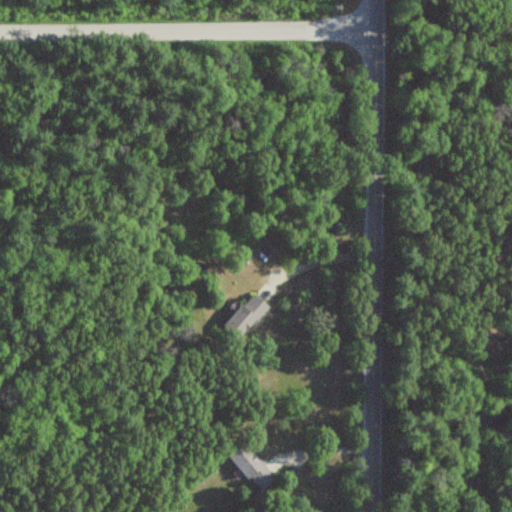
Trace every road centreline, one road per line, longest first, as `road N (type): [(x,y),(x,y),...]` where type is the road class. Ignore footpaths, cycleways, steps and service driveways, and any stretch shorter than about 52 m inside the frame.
road 1 (residential): [(376,511),(375,0)]
road 2 (residential): [(0,34),(376,29)]
road 3 (residential): [(376,29),(511,2)]
